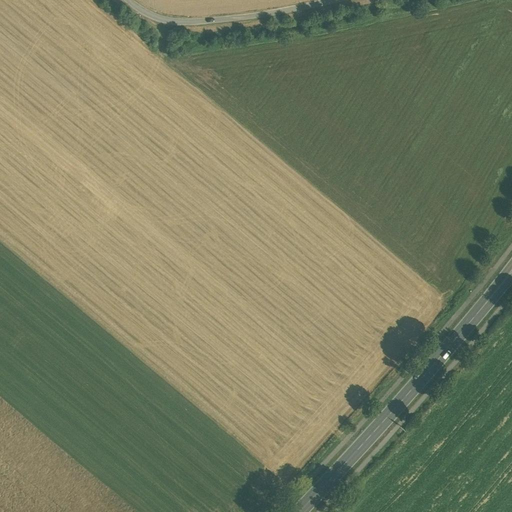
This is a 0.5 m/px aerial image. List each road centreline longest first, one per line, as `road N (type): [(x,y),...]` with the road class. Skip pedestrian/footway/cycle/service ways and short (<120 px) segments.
road 1 (primary): [(299,511),(511,270)]
road 2 (tertiary): [(128,0),(184,23),(336,0)]
